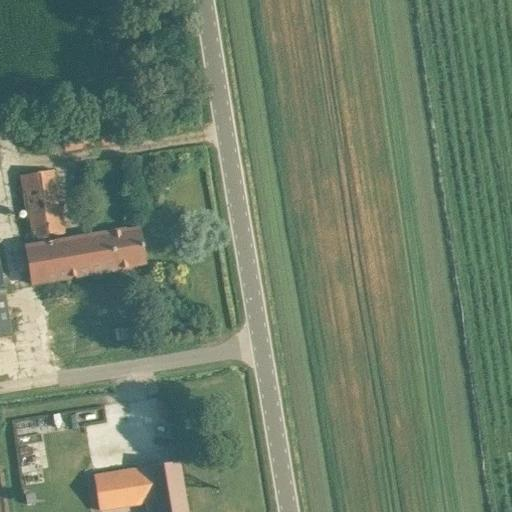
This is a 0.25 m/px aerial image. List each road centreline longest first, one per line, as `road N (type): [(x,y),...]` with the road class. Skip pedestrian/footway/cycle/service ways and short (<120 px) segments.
road 1 (unclassified): [(288,511),(200,0)]
road 2 (track): [(261,355),(0,391)]
